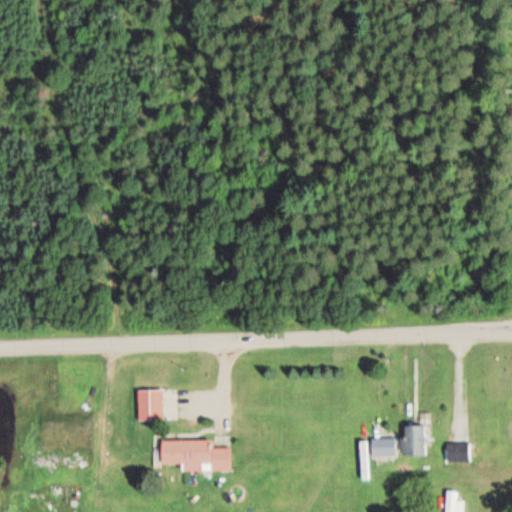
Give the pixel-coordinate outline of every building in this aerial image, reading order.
[(139,391),(139,421),(167,421),(167,409),(176,408),(176,390),(139,391)] [(426,424),(408,424),(408,455),(426,455),(426,424)] [(185,470),(232,470),(232,447),(214,447),(213,439),(163,439),(163,463),(185,463),(185,470)] [(447,461),(466,461),(466,443),(447,443),(447,461)] [(458,490),(447,490),(446,511),(463,511),(464,498),(458,498),(458,490)]
